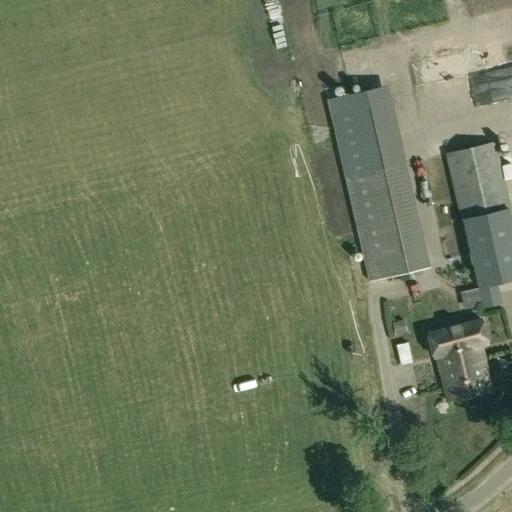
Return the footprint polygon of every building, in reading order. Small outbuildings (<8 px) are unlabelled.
[(411,26),(435,14),(429,0),(404,12),(411,26)] [(429,267),(388,85),(329,99),(370,280),(429,267)] [(481,310),(502,305),(497,284),(511,281),(511,206),(497,142),(444,155),(481,310)] [(491,389),(483,353),(489,352),(483,323),(431,334),(439,369),(441,368),(448,398),(491,389)] [(405,363),(417,361),(413,341),(401,344),(405,363)]
